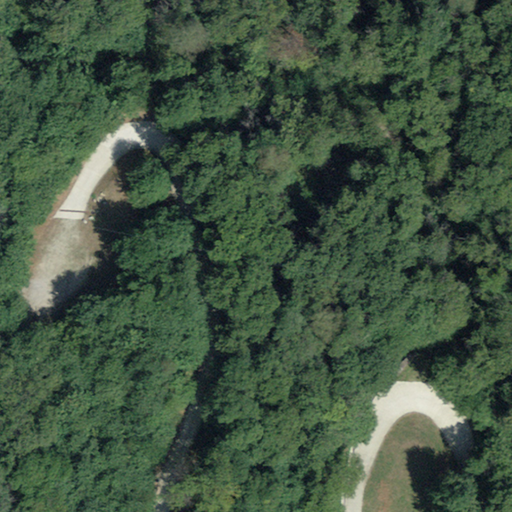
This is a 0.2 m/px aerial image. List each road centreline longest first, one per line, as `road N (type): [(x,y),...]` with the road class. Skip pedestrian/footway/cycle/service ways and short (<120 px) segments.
road 1 (track): [(161,511),(213,342),(203,250),(181,164),(151,135),(125,137),(86,179),(67,221)]
road 2 (track): [(493,511),(446,420),(417,398),(395,402),(381,416),(349,511)]
